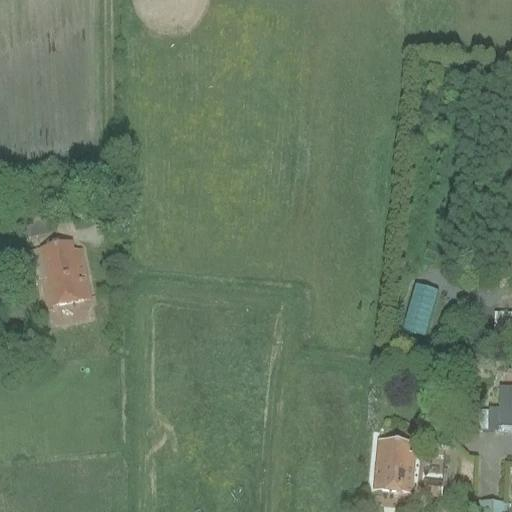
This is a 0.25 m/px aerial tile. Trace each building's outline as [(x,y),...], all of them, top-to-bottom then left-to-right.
[(84,243),(37,252),(48,309),(95,301),(84,243)] [(511,295),(504,296),(503,316),(511,316),(511,295)] [(419,444),(382,441),(379,491),(415,494),(419,444)] [(451,482),(430,481),(429,500),(450,501),(451,482)] [(510,511),(510,502),(484,502),(483,511),(510,511)]
